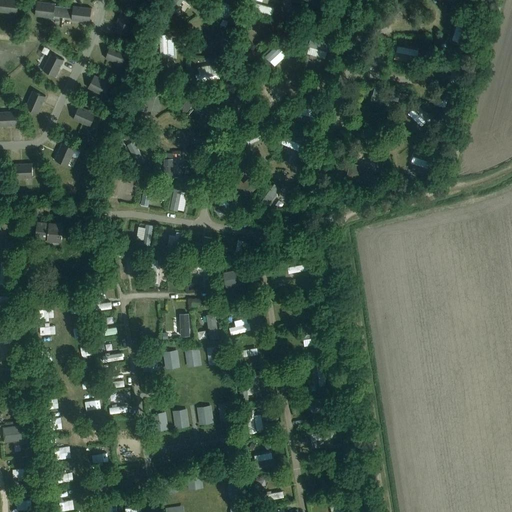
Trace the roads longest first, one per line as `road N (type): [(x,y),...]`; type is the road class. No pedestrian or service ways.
road 1 (track): [(499,0),(445,190),(348,212),(337,227),(385,511)]
road 2 (unknown): [(0,389),(28,409),(44,511)]
